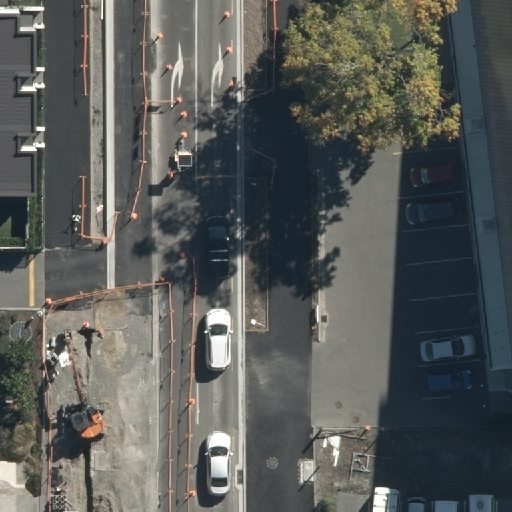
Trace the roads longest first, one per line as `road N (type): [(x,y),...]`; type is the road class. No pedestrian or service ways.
road 1 (secondary): [(180,281),(140,193),(137,0)]
road 2 (secondary): [(180,281),(202,0)]
road 3 (secondary): [(182,511),(180,281)]
